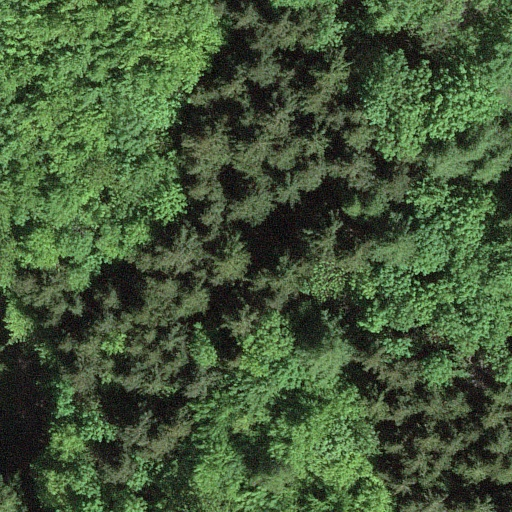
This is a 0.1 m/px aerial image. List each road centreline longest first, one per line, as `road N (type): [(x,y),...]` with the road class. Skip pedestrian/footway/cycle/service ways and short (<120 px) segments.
road 1 (track): [(0,0),(5,190),(22,364),(57,511)]
road 2 (track): [(511,83),(397,0)]
